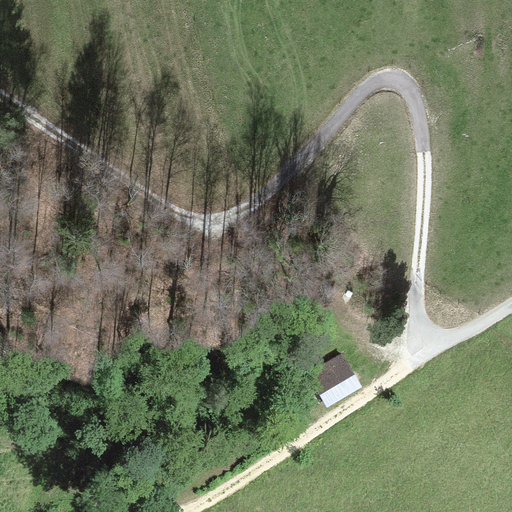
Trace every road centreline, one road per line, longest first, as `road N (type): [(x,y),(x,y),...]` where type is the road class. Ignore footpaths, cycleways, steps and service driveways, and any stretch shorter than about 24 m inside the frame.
road 1 (track): [(0,94),(103,160),(219,218),(249,208),(383,75),(404,83),(422,106),(416,308),(435,348)]
road 2 (track): [(178,511),(238,483),(435,348)]
